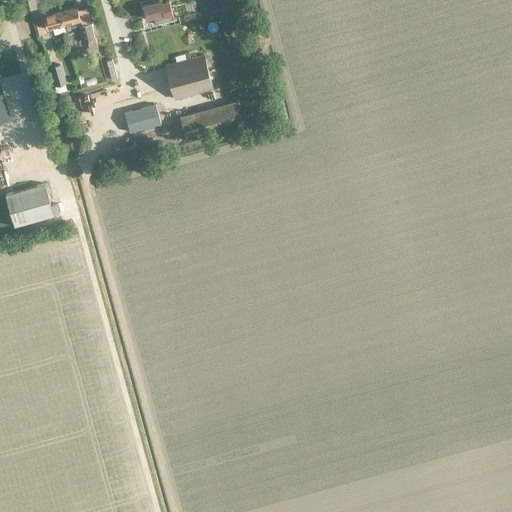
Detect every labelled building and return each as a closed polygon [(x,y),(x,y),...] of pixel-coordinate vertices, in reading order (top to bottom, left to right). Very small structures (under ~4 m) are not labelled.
[(163,10),(169,8),(166,0),(162,0),(161,1),(160,0),(143,5),(146,18),(164,13),(163,10)] [(60,11),(63,24),(80,20),(76,7),(60,11)] [(46,29),(63,24),(60,11),(43,16),(46,29)] [(80,25),(84,41),(94,39),(90,23),(80,25)] [(174,98),(213,88),(203,54),(165,65),(174,98)] [(65,83),(59,63),(50,66),(55,85),(65,83)] [(0,120),(9,118),(0,84),(0,120)] [(178,112),(184,136),(242,122),(235,97),(178,112)] [(129,131),(160,123),(155,103),(123,111),(129,131)] [(14,226),(53,215),(44,182),(5,194),(14,226)]
